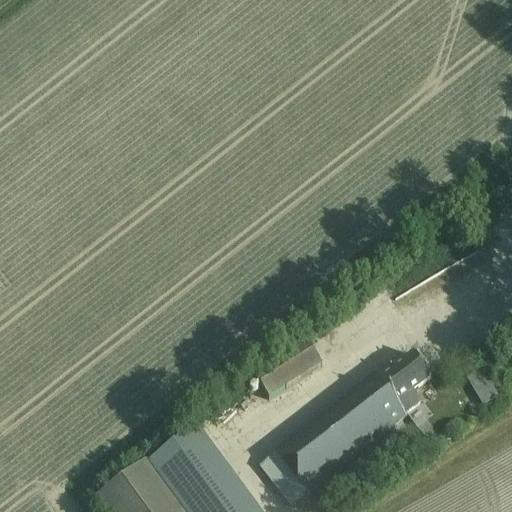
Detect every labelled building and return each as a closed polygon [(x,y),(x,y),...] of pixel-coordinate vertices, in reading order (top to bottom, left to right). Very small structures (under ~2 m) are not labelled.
[(490,244),(483,231),(470,238),(478,251),(490,244)] [(268,399),(317,368),(302,344),(253,376),(268,399)] [(488,346),(476,354),(491,375),(503,367),(488,346)] [(375,378),(259,469),(290,509),(406,417),(405,416),(419,405),(411,395),(430,381),(412,357),(401,365),(398,361),(387,369),(390,373),(378,382),(375,378)] [(480,373),(466,381),(482,409),(496,401),(480,373)] [(256,511),(196,430),(97,503),(103,511),(256,511)]
